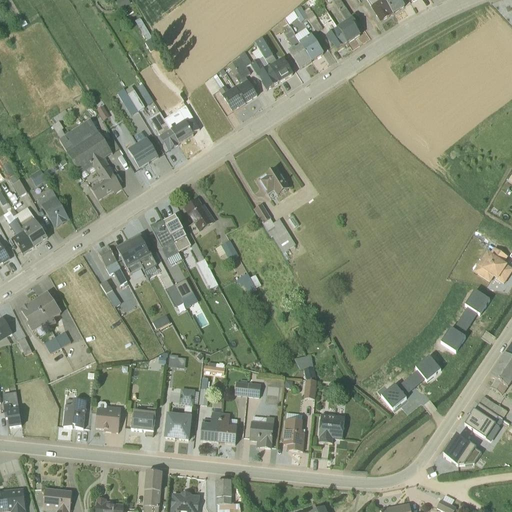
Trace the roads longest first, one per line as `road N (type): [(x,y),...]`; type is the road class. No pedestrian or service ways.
road 1 (tertiary): [(466,0),(431,15),(0,295)]
road 2 (residential): [(0,445),(368,485),(410,473)]
road 3 (residential): [(410,473),(511,326)]
